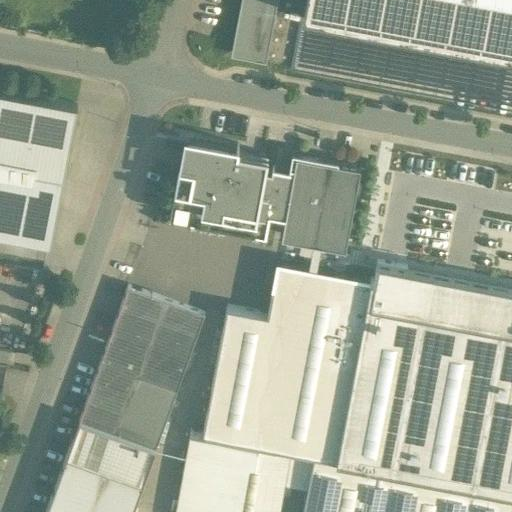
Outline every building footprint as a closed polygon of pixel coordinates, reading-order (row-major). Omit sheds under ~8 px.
[(264,59),(265,57),(288,62),(288,63),(292,64),(303,9),(302,8),(299,8),(300,0),(240,0),(231,53),(264,59)] [(511,0),(303,0),(302,8),(303,9),(511,47),(511,0)] [(292,64),(511,105),(511,47),(303,9),(292,64)] [(0,77),(0,229),(48,238),(76,92),(0,77)] [(268,154),(189,139),(177,208),(255,222),(257,209),(285,214),(292,172),(288,171),(265,167),(268,154)] [(337,158),(292,150),(288,171),(292,172),(285,214),(281,234),(345,246),(360,164),(337,160),(337,158)] [(267,311),(226,304),(202,430),(288,447),(282,482),(307,487),(313,451),(339,456),(374,277),(276,258),(267,311)] [(339,456),(511,489),(511,285),(376,260),(374,277),(339,456)] [(204,310),(127,282),(92,378),(122,388),(129,369),(176,387),(204,310)] [(129,369),(122,388),(92,378),(78,416),(155,444),(176,387),(129,369)] [(155,444),(78,416),(66,451),(124,472),(142,479),(155,444)] [(202,430),(190,428),(174,511),(276,511),(282,482),(288,447),(202,430)] [(66,451),(43,511),(130,511),(136,497),(118,490),(124,472),(66,451)] [(511,511),(511,489),(339,456),(313,451),(307,487),(301,511),(511,511)]
